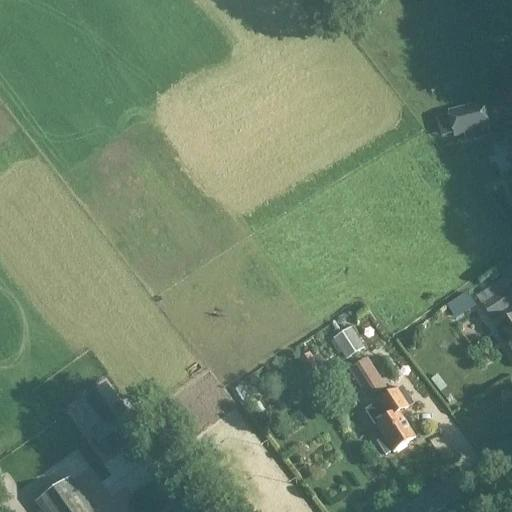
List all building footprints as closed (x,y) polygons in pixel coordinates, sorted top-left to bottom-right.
[(482,105),(447,114),(454,141),(489,132),(482,105)] [(492,169),(485,143),(474,145),(481,171),(492,169)] [(511,276),(477,299),(491,321),(511,307),(511,293),(511,291),(511,290),(511,276)] [(471,299),(452,308),(458,320),(477,311),(471,299)] [(511,320),(497,331),(506,345),(511,354),(511,320)] [(365,352),(352,331),(334,342),(334,343),(331,345),(337,354),(340,352),(347,363),(365,352)] [(368,361),(349,373),(368,402),(387,390),(368,361)] [(135,434),(103,388),(85,401),(105,429),(90,439),(103,457),(135,434)] [(403,390),(377,406),(387,422),(376,428),(384,440),(377,445),(386,458),(393,454),(394,455),(416,441),(400,416),(414,407),(403,390)] [(129,463),(141,455),(134,445),(122,453),(129,463)] [(81,457),(64,467),(77,487),(93,476),(81,457)] [(93,511),(71,480),(36,505),(40,511),(93,511)] [(165,491),(170,497),(184,487),(179,481),(165,491)]
